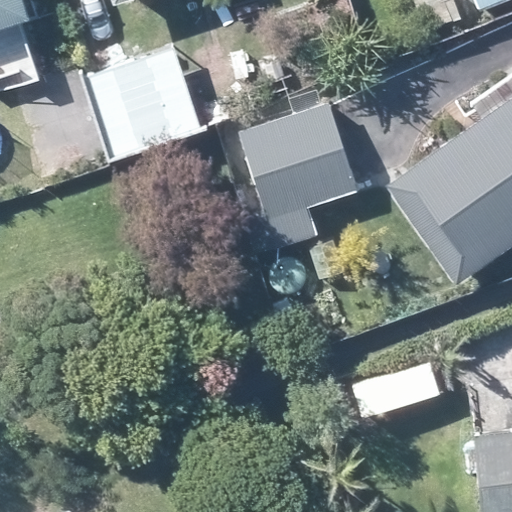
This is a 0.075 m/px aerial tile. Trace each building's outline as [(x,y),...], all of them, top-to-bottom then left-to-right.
[(0,0),(0,15),(49,1),(48,0),(0,0)] [(426,0),(436,21),(459,12),(469,8),(465,0),(426,0)] [(197,75),(193,66),(183,36),(125,56),(116,59),(104,63),(96,66),(124,148),(211,118),(197,75)] [(469,271),(511,240),(511,73),(480,95),(483,99),(490,108),(466,126),(419,159),(400,170),(469,271)] [(373,211),(365,189),(361,177),(369,174),(340,91),(251,122),(292,240),(373,211)] [(495,511),(511,511),(511,419),(488,422),(495,511)]
